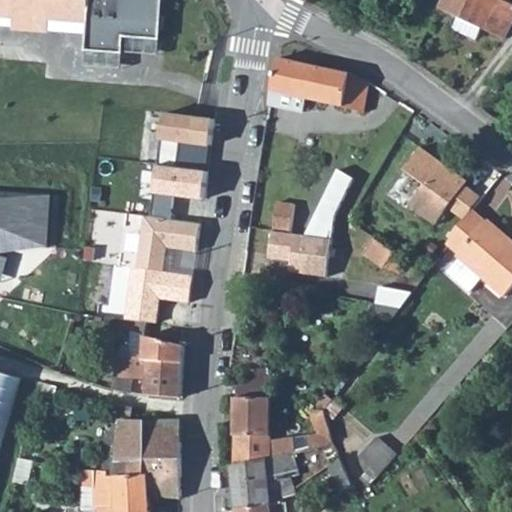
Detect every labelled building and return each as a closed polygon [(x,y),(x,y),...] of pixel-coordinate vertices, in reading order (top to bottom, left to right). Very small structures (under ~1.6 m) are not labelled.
[(0,0),(0,26),(14,27),(14,29),(49,32),(49,31),(88,34),(86,51),(88,51),(87,62),(121,64),(122,54),(124,54),(124,48),(158,51),(159,40),(160,40),(163,0),(0,0)] [(444,0),(441,9),(459,18),(482,29),(504,39),(511,23),(511,3),(508,2),(508,0),(444,0)] [(482,29),(459,18),(454,29),(477,39),(482,29)] [(365,110),(370,83),(351,75),(351,74),(279,58),(272,91),(271,91),(269,105),(304,112),(306,99),(365,113),(365,110)] [(218,122),(170,114),(161,167),(180,170),(182,147),(214,150),(218,122)] [(457,174),(421,147),(405,169),(426,184),(410,206),(437,226),(449,208),(465,220),(482,197),(466,186),(455,178),(457,174)] [(207,204),(211,176),(180,170),(161,167),(153,219),(172,221),(175,201),(207,204)] [(357,176),(341,167),(309,233),(331,237),(333,226),(357,176)] [(468,182),(457,174),(455,178),(466,186),(468,182)] [(0,255),(61,249),(60,194),(0,191),(0,255)] [(281,200),(277,228),(294,231),(298,203),(281,200)] [(474,210),(448,245),(459,254),(458,256),(461,258),(448,273),(471,292),(483,278),(505,297),(511,288),(511,240),(508,237),(505,241),(485,224),(487,222),(474,210)] [(199,254),(202,226),(172,221),(153,219),(126,215),(119,266),(130,268),(166,273),(170,251),(199,254)] [(489,220),(487,222),(485,224),(505,241),(508,237),(489,220)] [(309,233),(277,228),(274,256),(293,260),(292,270),(329,275),(334,237),(331,237),(309,233)] [(376,238),(366,251),(386,266),(396,253),(376,238)] [(166,273),(130,268),(123,320),(157,324),(160,300),(187,304),(192,276),(166,273)] [(120,356),(113,389),(131,393),(134,376),(149,377),(147,396),(182,398),(185,346),(146,336),(144,359),(120,356)] [(0,455),(22,379),(0,372),(0,455)] [(334,443),(330,427),(319,430),(320,435),(271,442),(272,399),(237,398),(236,466),(294,453),(334,443)] [(129,407),(108,402),(109,416),(112,420),(121,421),(117,462),(148,461),(148,444),(182,444),(182,421),(128,421),(129,407)] [(361,479),(370,487),(398,454),(378,437),(361,457),(373,467),(361,479)] [(117,462),(116,477),(149,475),(150,495),(182,498),(182,444),(148,444),(148,461),(117,462)] [(236,466),(233,467),(238,508),(284,501),(283,498),(296,494),(291,477),(300,474),(294,453),(236,466)] [(35,461),(20,458),(14,483),(29,486),(35,461)] [(341,458),(329,464),(341,492),(353,485),(341,458)] [(98,511),(150,511),(150,495),(149,475),(116,477),(108,477),(108,474),(85,470),(84,487),(96,487),(95,509),(98,509),(98,511)] [(284,501),(238,508),(238,511),(287,511),(286,503),(285,503),(285,501),(284,501)]
